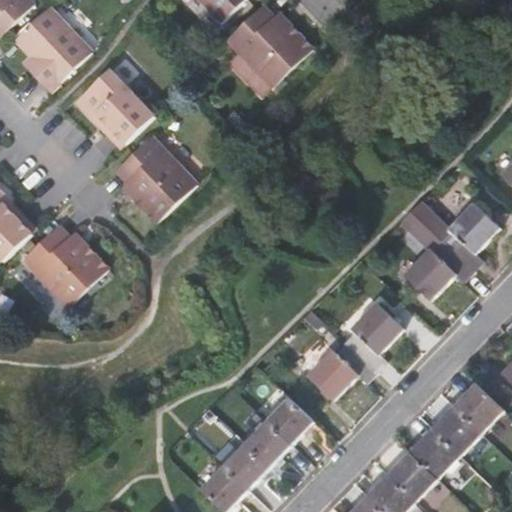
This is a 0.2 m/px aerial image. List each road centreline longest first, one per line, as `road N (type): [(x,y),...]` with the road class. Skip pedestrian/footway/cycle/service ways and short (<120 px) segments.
road 1 (residential): [(302,511),(511,292)]
road 2 (residential): [(0,106),(98,208)]
